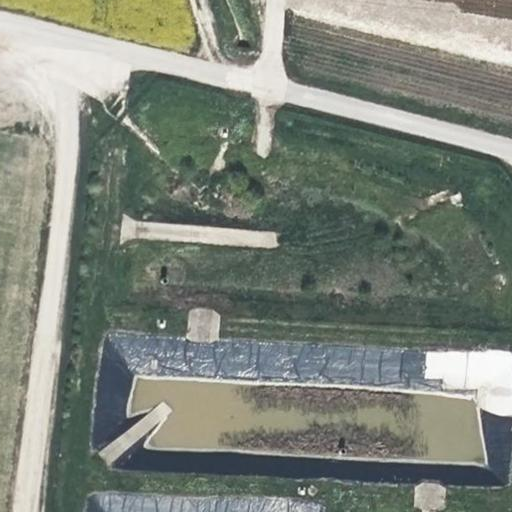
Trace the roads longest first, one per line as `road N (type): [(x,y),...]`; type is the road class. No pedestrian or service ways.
road 1 (unclassified): [(44,343),(66,115),(52,40)]
road 2 (unclassified): [(261,91),(511,151)]
road 3 (unclassified): [(52,40),(261,91)]
road 4 (track): [(21,511),(44,343)]
